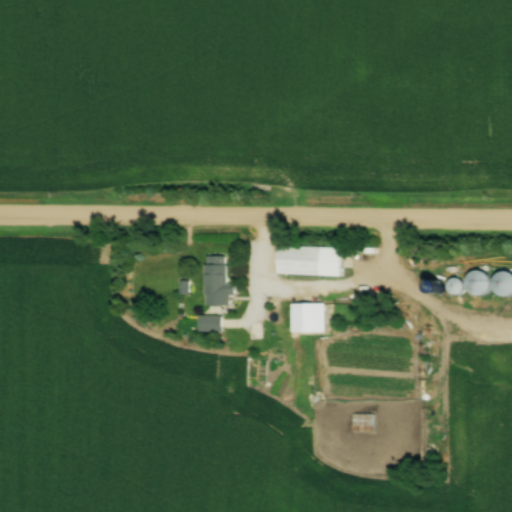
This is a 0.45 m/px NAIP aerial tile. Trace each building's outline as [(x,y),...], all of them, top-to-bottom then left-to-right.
[(321,246),(273,245),(272,275),(320,276),(321,246)] [(201,306),(227,305),(227,297),(234,297),(233,283),(225,283),(225,256),(200,256),(201,306)] [(511,273),(491,273),(491,296),(511,296),(511,273)] [(321,304),(288,304),(288,333),(321,333),(321,304)] [(219,316),(195,316),(195,333),(219,333),(219,316)] [(349,434),(372,434),(372,415),(349,415),(349,434)]
